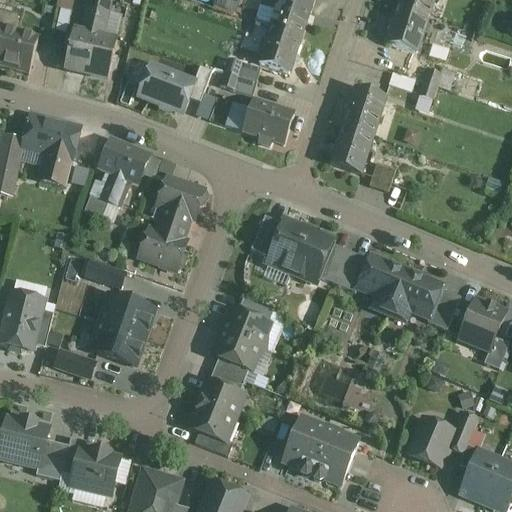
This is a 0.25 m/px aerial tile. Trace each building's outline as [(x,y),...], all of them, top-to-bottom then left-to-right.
[(74,0),(62,0),(60,11),(71,14),(74,0)] [(110,5),(90,0),(85,18),(106,23),(108,17),(110,5)] [(240,0),(214,0),(212,8),(235,16),(240,0)] [(314,1),(311,0),(280,0),(276,14),(271,29),(301,39),(314,1)] [(434,0),(401,0),(399,9),(428,19),(434,0)] [(271,29),(276,14),(260,9),(255,24),(271,29)] [(428,19),(399,9),(387,47),(416,56),(428,19)] [(71,14),(60,11),(55,34),(66,36),(71,14)] [(0,15),(0,70),(29,78),(39,41),(15,34),(18,21),(0,15)] [(106,23),(85,18),(81,36),(74,34),(65,72),(108,82),(116,44),(102,41),(103,36),(115,39),(120,20),(108,17),(106,23)] [(271,29),(255,24),(251,38),(267,43),(259,67),(289,77),(301,39),(271,29)] [(243,66),(229,62),(224,76),(238,81),(243,66)] [(261,72),(243,66),(238,81),(256,87),(261,72)] [(194,86),(154,71),(148,87),(143,89),(141,95),(143,101),(159,107),(161,112),(168,114),(173,112),(183,116),(189,102),(194,87),(194,86)] [(212,75),(200,71),(194,86),(194,87),(189,102),(200,106),(212,75)] [(441,77),(427,73),(423,86),(437,90),(441,77)] [(238,81),(224,76),(219,90),(232,93),(234,94),(238,81)] [(415,84),(393,77),(389,88),(411,95),(415,84)] [(256,87),(238,81),(234,94),(232,93),(232,94),(252,101),(257,87),(256,87)] [(437,90),(423,86),(419,99),(432,104),(437,90)] [(385,102),(355,92),(343,130),(373,139),(385,102)] [(432,104),(419,99),(415,112),(428,116),(432,104)] [(293,117),(253,104),(251,113),(243,135),(260,141),(259,147),(269,150),(271,144),(283,148),(293,117)] [(225,129),(243,135),(251,113),(232,107),(225,129)] [(45,159),(55,124),(31,118),(25,144),(22,153),(23,153),(45,159)] [(55,124),(45,159),(39,184),(64,190),(70,165),(71,165),(80,131),(55,124)] [(343,130),(343,129),(330,168),(361,178),(373,139),(343,130)] [(25,144),(2,139),(0,149),(0,171),(4,172),(6,163),(19,166),(23,153),(22,153),(25,144)] [(149,159),(112,144),(100,173),(108,176),(98,202),(107,206),(118,211),(129,185),(137,188),(149,159)] [(19,166),(6,163),(4,172),(3,173),(16,176),(17,176),(19,166)] [(396,173),(376,167),(369,190),(388,196),(396,173)] [(70,183),(83,187),(88,172),(75,168),(70,183)] [(16,176),(3,173),(4,172),(0,171),(0,195),(11,198),(16,176)] [(204,195),(166,182),(157,210),(191,222),(194,223),(199,210),(204,208),(207,200),(204,195)] [(98,202),(91,199),(86,212),(102,219),(107,206),(98,202)] [(191,222),(157,210),(152,223),(160,225),(160,224),(187,233),(191,222)] [(283,228),(264,220),(251,253),(269,261),(283,228)] [(187,233),(160,224),(160,225),(156,236),(183,245),(187,233)] [(309,234),(284,224),(269,261),(266,267),(290,277),(309,234)] [(156,236),(149,233),(139,261),(176,274),(182,272),(184,264),(182,259),(186,246),(156,236)] [(333,244),(309,234),(290,277),(315,287),(317,281),(331,248),(333,244)] [(350,255),(331,248),(317,281),(336,288),(350,255)] [(368,263),(350,255),(336,288),(355,297),(357,293),(356,293),(368,263)] [(406,275),(370,259),(368,263),(356,293),(357,293),(376,301),(371,312),(388,319),(406,275)] [(125,276),(91,264),(86,279),(120,291),(125,276)] [(443,290),(406,275),(388,319),(405,326),(409,315),(429,323),(430,323),(442,294),(443,290)] [(460,301),(442,294),(430,323),(429,323),(427,327),(447,335),(460,301)] [(44,305),(11,297),(0,344),(0,347),(5,349),(8,354),(21,357),(26,354),(31,355),(33,349),(42,314),(44,305)] [(154,315),(108,299),(99,326),(145,342),(154,315)] [(272,315),(243,303),(238,314),(268,326),(272,315)] [(506,316),(476,303),(471,316),(469,316),(463,330),(465,331),(459,344),(489,356),(495,342),(506,316)] [(238,314),(235,313),(230,327),(226,326),(222,335),(261,351),(271,327),(268,326),(238,314)] [(53,317),(42,314),(33,349),(45,351),(53,317)] [(145,342),(99,326),(90,354),(136,369),(145,342)] [(261,351),(222,335),(218,345),(222,347),(216,361),(219,362),(248,374),(251,375),(261,351)] [(509,348),(495,342),(489,356),(484,368),(499,374),(509,348)] [(95,367),(61,355),(55,370),(90,382),(95,367)] [(248,374),(219,362),(214,373),(244,385),(248,374)] [(244,385),(214,373),(210,384),(239,396),(244,385)] [(210,384),(208,384),(198,408),(233,422),(243,398),(239,396),(210,384)] [(233,422),(198,408),(188,432),(199,436),(224,446),(224,445),(233,422)] [(478,424),(461,417),(453,435),(454,436),(448,450),(464,457),(468,449),(478,424)] [(36,426),(21,423),(21,426),(8,422),(0,452),(0,461),(38,471),(39,471),(46,444),(48,432),(35,429),(36,426)] [(358,445),(301,422),(283,466),(300,473),(299,473),(301,478),(306,480),(311,478),(311,477),(313,478),(312,478),(314,483),(319,485),(324,483),(340,489),(358,445)] [(453,435),(423,423),(408,458),(440,471),(448,450),(454,436),(453,435)] [(224,446),(199,436),(194,447),(228,461),(232,449),(224,445),(224,446)] [(86,445),(71,442),(69,450),(62,477),(74,480),(80,452),(84,453),(86,445)] [(69,450),(46,444),(39,471),(38,471),(36,479),(60,485),(62,477),(69,450)] [(479,453),(468,449),(464,457),(459,469),(470,474),(479,453)] [(108,456),(93,452),(93,455),(84,453),(80,452),(74,480),(71,489),(110,499),(119,462),(107,459),(108,456)] [(500,463),(479,453),(470,474),(460,497),(482,507),(500,463)] [(511,467),(500,463),(482,507),(494,511),(505,511),(511,495),(511,467)] [(182,485),(143,474),(131,511),(173,511),(175,509),(182,485)] [(243,511),(248,501),(211,486),(204,506),(205,507),(203,511),(243,511)]
